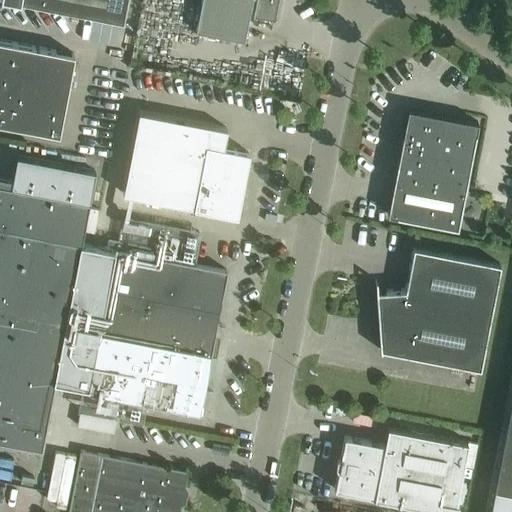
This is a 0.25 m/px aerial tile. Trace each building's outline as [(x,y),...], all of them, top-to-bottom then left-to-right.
[(20,3),(21,3),(123,23),(127,0),(1,0),(1,1),(20,4),(20,3)] [(201,0),(196,30),(235,38),(244,40),(250,11),(254,12),(253,15),(275,20),(278,0),(201,0)] [(0,122),(59,134),(74,54),(0,39),(0,122)] [(409,108),(387,214),(457,227),(478,122),(409,108)] [(123,193),(237,215),(249,152),(223,147),(227,128),(139,111),(123,193)] [(0,439),(41,448),(47,417),(54,381),(66,384),(88,388),(95,350),(115,250),(93,246),(81,243),(83,231),(94,233),(99,210),(88,208),(89,202),(95,170),(17,155),(13,179),(0,176),(0,439)] [(268,211),(266,219),(276,221),(278,213),(268,211)] [(380,348),(480,367),(500,263),(413,246),(405,288),(376,290),(380,348)] [(88,388),(88,390),(200,411),(227,269),(115,248),(115,250),(95,350),(88,388)] [(494,486),(488,511),(511,511),(511,391),(507,417),(494,486)] [(80,411),(77,425),(114,432),(117,418),(80,411)] [(373,496),(373,497),(452,511),(453,511),(467,441),(387,426),(384,443),(345,436),(341,455),(338,457),(336,466),(338,469),(334,489),(373,496)] [(69,511),(179,511),(188,470),(101,454),(82,450),(69,511)]
